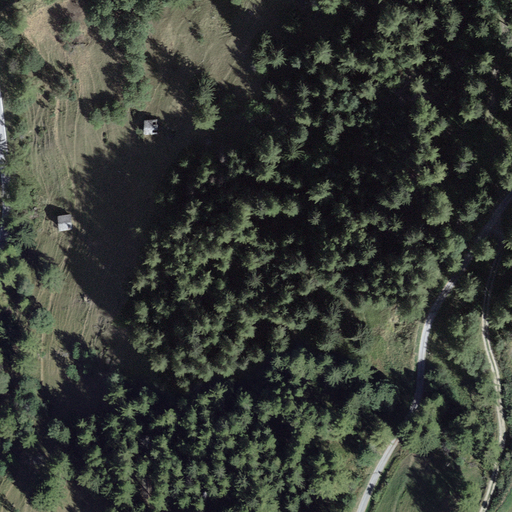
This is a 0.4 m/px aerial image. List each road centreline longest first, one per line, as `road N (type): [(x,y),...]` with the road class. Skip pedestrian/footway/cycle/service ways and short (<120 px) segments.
road 1 (track): [(510,0),(485,133),(450,224),(429,334)]
road 2 (track): [(485,224),(494,237),(482,314),(503,419),(502,462),(484,511)]
road 3 (track): [(364,511),(417,394),(429,334)]
road 4 (tertiary): [(0,125),(7,199),(0,256)]
road 5 (track): [(429,334),(485,224)]
